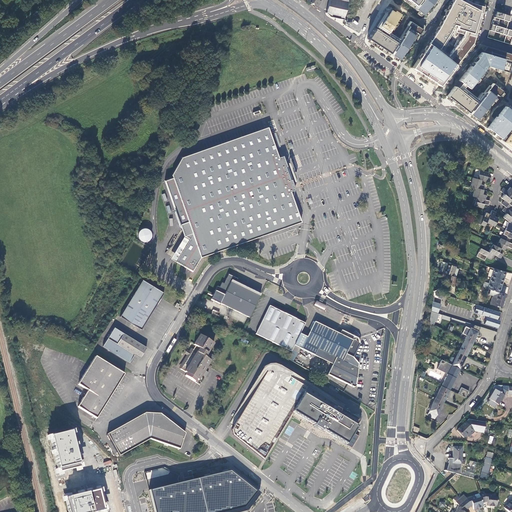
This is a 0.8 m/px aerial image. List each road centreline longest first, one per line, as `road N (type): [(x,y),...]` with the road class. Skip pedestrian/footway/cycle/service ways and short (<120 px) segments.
road 1 (secondary): [(403,458),(422,257),(399,137)]
road 2 (unclassified): [(219,446),(157,395),(152,367),(213,268),(237,260),(264,272)]
road 3 (secondary): [(277,7),(345,71),(381,137)]
road 4 (secondary): [(390,119),(350,56),(286,0)]
road 5 (secondary): [(381,137),(402,196),(410,291)]
road 6 (trunk): [(143,32),(253,3),(277,7)]
road 7 (trunk): [(111,0),(0,82)]
road 8 (trunk): [(26,81),(134,0)]
road 9 (residential): [(219,446),(189,467),(133,470),(136,511)]
road 10 (trunk): [(26,81),(143,32)]
road 11 (secondary): [(402,341),(388,465)]
